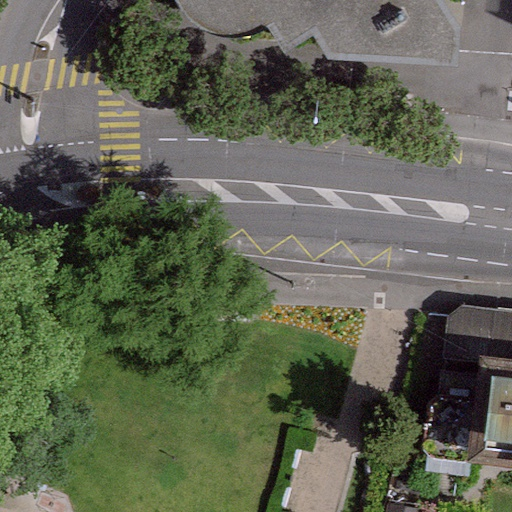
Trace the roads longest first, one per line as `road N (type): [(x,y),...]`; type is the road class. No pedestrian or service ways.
road 1 (primary): [(16,201),(252,191),(511,221)]
road 2 (residential): [(16,201),(35,74),(57,0)]
